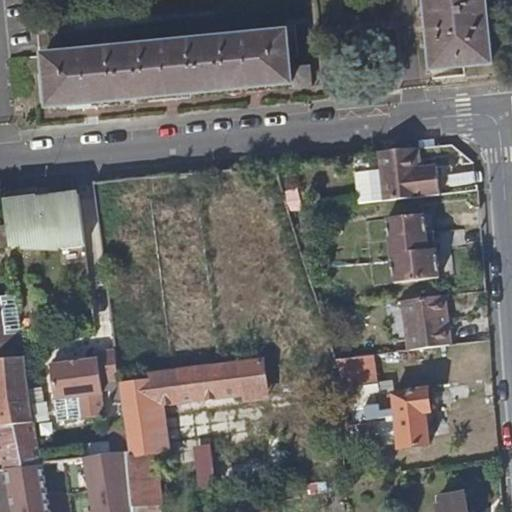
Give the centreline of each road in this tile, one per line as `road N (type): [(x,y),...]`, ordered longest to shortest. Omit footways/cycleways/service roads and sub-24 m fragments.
road 1 (residential): [(496,116),(0,163)]
road 2 (residential): [(511,316),(496,116)]
